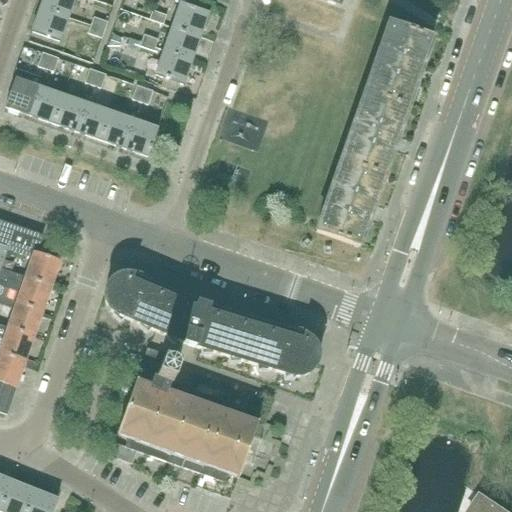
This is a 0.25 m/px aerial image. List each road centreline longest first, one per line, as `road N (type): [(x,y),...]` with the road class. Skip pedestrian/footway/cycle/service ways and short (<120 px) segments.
road 1 (residential): [(250,0),(164,243)]
road 2 (residential): [(27,448),(108,225)]
road 3 (residential): [(377,321),(164,243)]
road 4 (tertiary): [(451,141),(412,219),(377,321)]
road 5 (tertiary): [(399,328),(451,141)]
road 6 (tertiary): [(323,506),(399,328)]
road 7 (tertiary): [(377,321),(323,506)]
road 8 (tertiary): [(451,141),(502,0)]
road 9 (residential): [(131,511),(27,448)]
